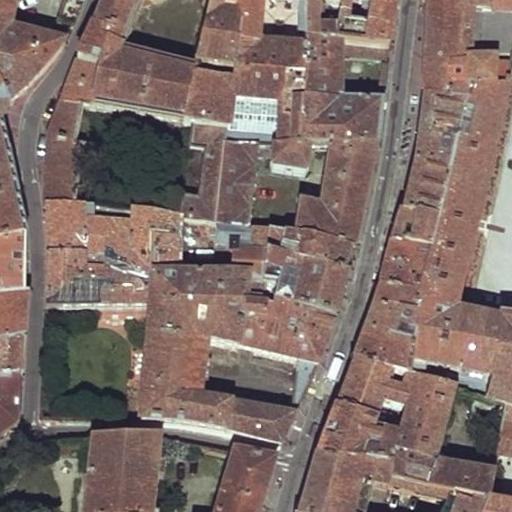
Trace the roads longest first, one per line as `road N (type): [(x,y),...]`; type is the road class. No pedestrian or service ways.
road 1 (residential): [(412,0),(401,97),(358,292),(297,463)]
road 2 (residential): [(94,0),(29,125),(37,257),(28,434)]
road 3 (residential): [(297,463),(162,434),(28,434)]
